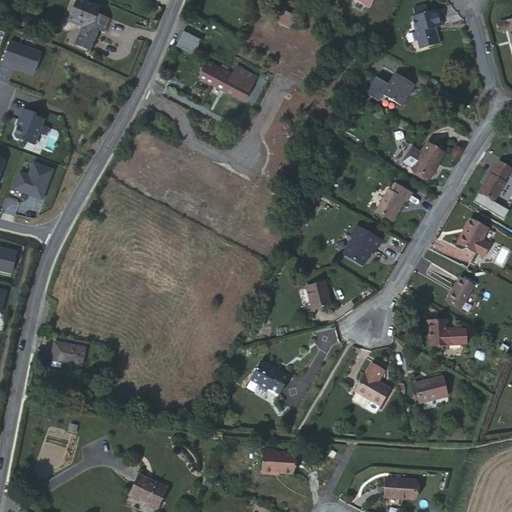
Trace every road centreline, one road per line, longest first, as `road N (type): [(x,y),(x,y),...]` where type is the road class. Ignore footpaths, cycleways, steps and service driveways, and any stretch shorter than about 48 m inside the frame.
road 1 (residential): [(364,329),(493,108)]
road 2 (tertiary): [(55,238),(36,292),(0,471)]
road 3 (residential): [(136,94),(179,119),(191,144),(224,158),(247,155),(279,80)]
road 4 (tertiary): [(136,94),(55,238)]
